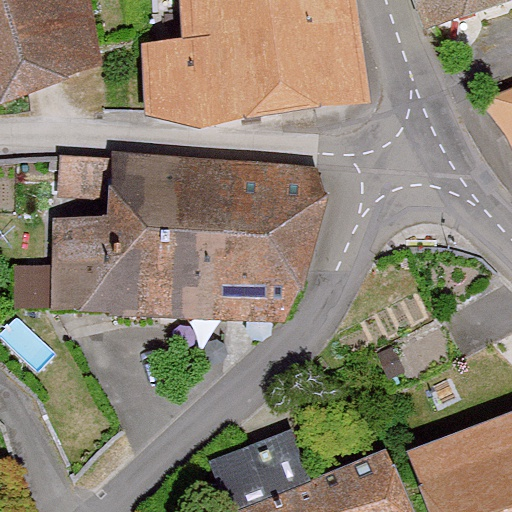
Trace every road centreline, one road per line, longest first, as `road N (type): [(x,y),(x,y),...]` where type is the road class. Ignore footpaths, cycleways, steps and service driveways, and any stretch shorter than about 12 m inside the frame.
road 1 (residential): [(432,151),(278,359),(103,511)]
road 2 (residential): [(0,141),(432,151)]
road 3 (tertiary): [(432,151),(382,0)]
road 4 (residential): [(58,511),(32,428),(0,389)]
road 5 (tertiary): [(511,241),(432,151)]
